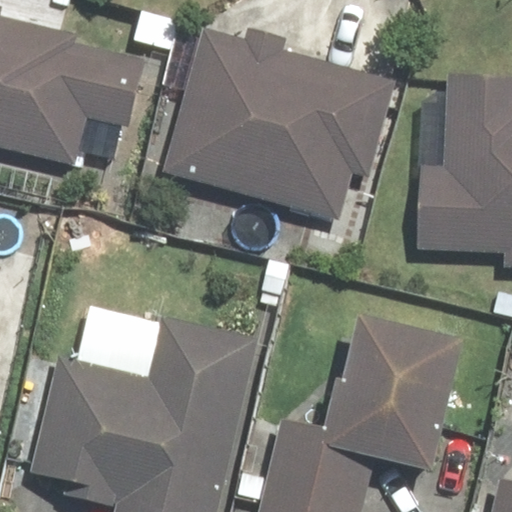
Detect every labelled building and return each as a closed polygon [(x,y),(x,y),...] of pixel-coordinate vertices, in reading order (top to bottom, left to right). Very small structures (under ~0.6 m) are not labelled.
[(0,158),(75,172),(83,130),(131,138),(144,67),(75,54),(76,46),(0,32),(0,158)] [(240,50),(196,40),(163,181),(191,188),(189,196),(341,232),(351,192),(368,196),(392,92),(275,65),(280,42),(244,33),(240,50)] [(511,91),(441,89),(439,175),(418,174),(415,256),(455,258),(454,276),(511,277),(511,91)] [(216,511),(258,348),(168,326),(152,390),(59,366),(25,502),(64,511),(216,511)] [(462,356),(348,331),(322,445),(271,433),(253,511),(362,511),(369,482),(431,496),(462,356)] [(511,511),(511,496),(489,491),(484,511),(511,511)]
